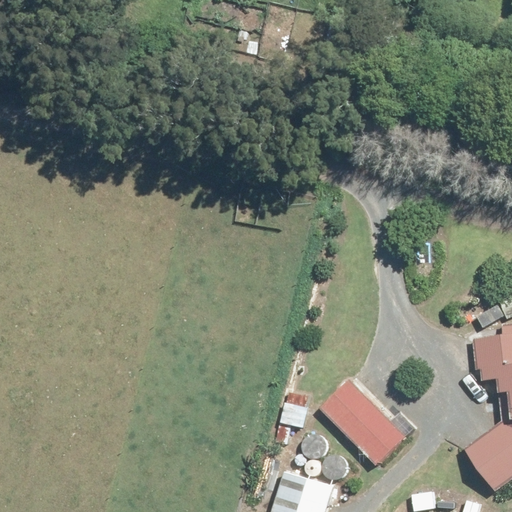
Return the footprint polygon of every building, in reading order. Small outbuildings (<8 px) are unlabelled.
[(511,298),(482,315),(489,327),(509,315),(511,320),(511,298)] [(511,416),(470,450),(504,494),(511,487),(511,325),(477,330),(483,376),(488,375),(489,382),(506,380),(511,416)] [(380,467),(420,430),(405,413),(395,422),(357,381),(327,409),(380,467)] [(313,407),(289,404),(287,425),(311,428),(313,407)] [(305,453),(306,454),(299,459),(306,469),(309,468),(309,469),(309,470),(310,471),(310,472),(311,473),(312,474),(313,475),(314,476),(315,477),(316,477),(317,477),(318,478),(319,478),(320,478),(321,478),(322,478),(323,478),(324,478),(325,477),(326,477),(327,477),(327,476),(328,476),(329,477),(330,479),(332,480),(333,481),(335,482),(337,483),(339,483),(341,483),(343,483),(345,482),(347,482),(348,481),(350,480),(351,478),(353,477),(354,475),(354,473),(355,472),(355,470),(355,468),(355,466),(354,464),(354,462),(353,460),(352,459),(350,457),(349,456),(347,455),(345,454),(343,454),(341,454),(339,454),(338,454),(336,454),(334,455),(334,454),(335,452),(335,450),(335,449),(335,447),(334,445),(334,444),(333,442),(332,441),(331,440),(330,438),(329,437),(328,436),(326,436),(324,435),(323,435),(321,434),(320,434),(318,434),(316,435),(315,435),(313,436),(312,437),(310,438),(309,439),(308,440),(307,442),(306,443),(306,445),(305,446),(305,448),(305,449),(305,451),(305,453)] [(334,511),(342,486),(294,470),(280,511),(334,511)]
